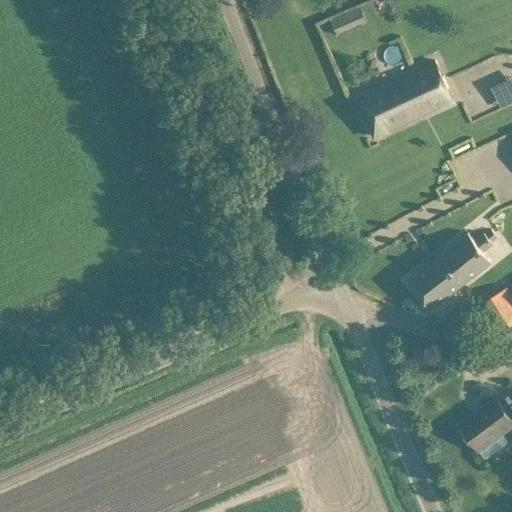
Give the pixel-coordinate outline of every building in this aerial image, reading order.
[(331,19),(337,33),(348,28),(343,14),(331,19)] [(435,60),(356,97),(375,136),(454,100),(435,60)] [(457,215),(437,230),(448,245),(468,230),(457,215)] [(430,309),(446,296),(491,261),(482,249),(491,243),(483,233),(475,240),(468,232),(408,280),(430,309)] [(475,305),(494,335),(511,324),(511,294),(506,286),(475,305)] [(511,417),(511,418),(496,398),(460,425),(486,460),(509,442),(502,432),(511,424),(511,417)]
